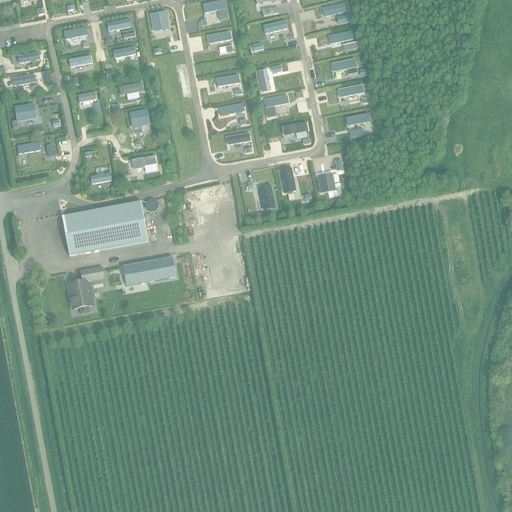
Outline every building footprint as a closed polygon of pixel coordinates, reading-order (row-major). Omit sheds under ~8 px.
[(226,8),(224,0),(219,0),(203,4),(205,12),(226,8)] [(346,11),(344,2),(323,7),(325,16),(346,11)] [(165,10),(150,13),(153,31),(168,28),(165,10)] [(130,26),(128,18),(106,22),(108,31),(130,26)] [(287,28),(285,20),(263,25),(265,33),(287,28)] [(87,35),(85,26),(63,30),(65,39),(87,35)] [(353,38),(351,30),(329,35),(331,43),(353,38)] [(231,39),(230,31),(208,34),(209,43),(231,39)] [(134,46),(113,50),(115,57),(136,54),(134,46)] [(39,59),(38,51),(17,55),(18,63),(39,59)] [(91,63),(90,55),(68,59),(70,67),(91,63)] [(357,67),(355,58),(332,62),(334,71),(357,67)] [(174,89),(190,88),(187,61),(171,63),(174,89)] [(271,90),(267,68),(259,69),(263,92),(271,90)] [(35,81),(34,74),(12,78),(13,85),(35,81)] [(240,82),(239,74),(216,78),(217,86),(240,82)] [(143,90),(141,81),(119,85),(121,95),(143,90)] [(364,92),(362,84),(338,88),(340,97),(364,92)] [(96,100),(95,91),(77,94),(79,103),(96,100)] [(289,102),(287,94),(264,99),(266,107),(289,102)] [(37,118),(34,102),(14,106),(16,121),(37,118)] [(244,111),(243,103),(219,107),(221,115),(244,111)] [(149,124),(146,109),(130,112),(133,127),(149,124)] [(441,111),(437,123),(446,126),(450,114),(441,111)] [(370,121),(369,113),(347,116),(348,125),(370,121)] [(306,121),(282,126),(283,135),(308,130),(306,121)] [(251,141),(249,132),(226,136),(228,145),(251,141)] [(40,150),(39,141),(17,145),(19,153),(40,150)] [(155,154),(132,159),(134,169),(157,164),(155,154)] [(292,167),(280,169),(283,193),(296,191),(292,167)] [(110,172),(90,175),(91,184),(111,181),(110,172)] [(333,172),(317,174),(320,193),(336,190),(333,172)] [(271,184),(258,186),(263,209),(276,207),(271,184)] [(69,257),(148,242),(140,203),(62,218),(69,257)] [(236,240),(216,244),(226,293),(245,289),(236,240)] [(172,258),(122,267),(126,287),(176,278),(172,258)] [(93,306),(88,284),(104,281),(102,270),(80,274),(82,283),(70,285),(73,298),(71,298),(73,310),(93,306)]
